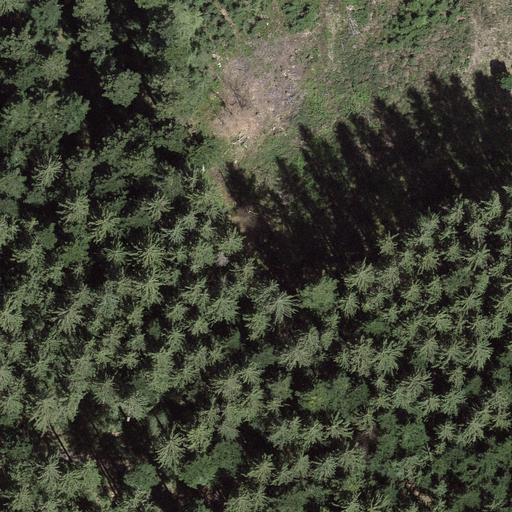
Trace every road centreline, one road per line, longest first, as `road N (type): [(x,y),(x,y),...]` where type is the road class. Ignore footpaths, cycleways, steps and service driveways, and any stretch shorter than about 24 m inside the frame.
road 1 (track): [(34,0),(208,154),(288,260)]
road 2 (track): [(0,444),(107,474),(180,511)]
